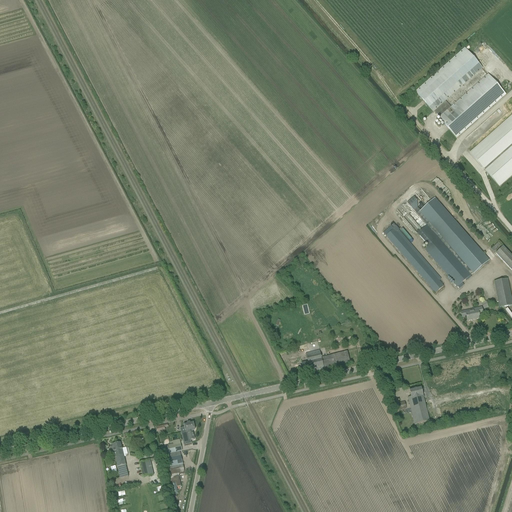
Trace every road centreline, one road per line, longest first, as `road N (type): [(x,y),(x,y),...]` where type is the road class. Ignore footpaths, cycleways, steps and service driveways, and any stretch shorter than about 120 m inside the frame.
road 1 (tertiary): [(209,403),(511,333)]
road 2 (tertiary): [(0,452),(209,403)]
road 3 (unclassified): [(511,231),(396,99)]
